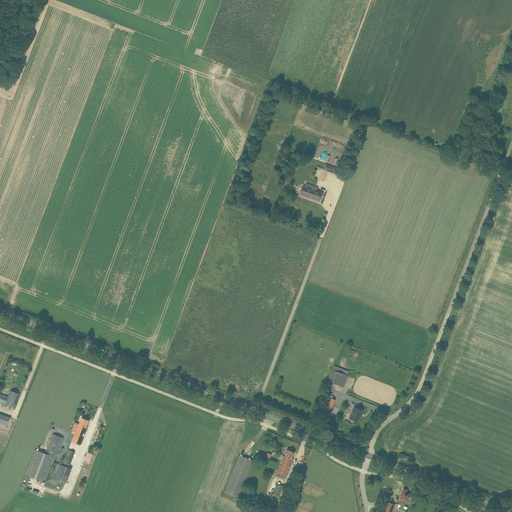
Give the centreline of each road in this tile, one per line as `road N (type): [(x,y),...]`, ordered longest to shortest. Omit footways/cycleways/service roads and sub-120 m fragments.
road 1 (tertiary): [(363,453),(0,309)]
road 2 (unclassified): [(363,453),(369,434),(417,389),(511,141)]
road 3 (unknown): [(259,414),(349,180)]
road 4 (tertiary): [(511,511),(363,453)]
